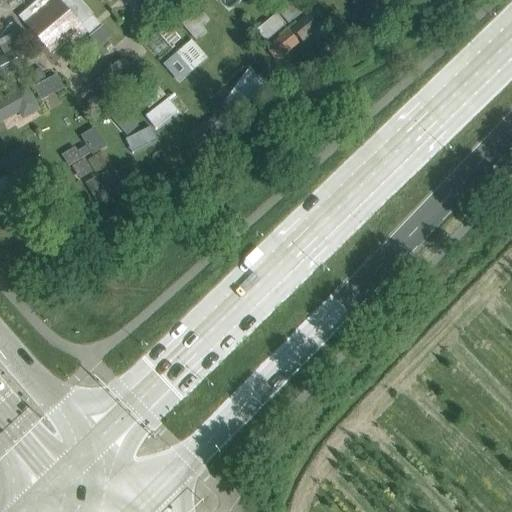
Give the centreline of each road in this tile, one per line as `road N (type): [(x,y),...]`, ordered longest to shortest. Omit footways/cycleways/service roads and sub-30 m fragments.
road 1 (primary): [(511,38),(88,445)]
road 2 (primary): [(146,511),(511,132)]
road 3 (tertiary): [(88,445),(0,341)]
